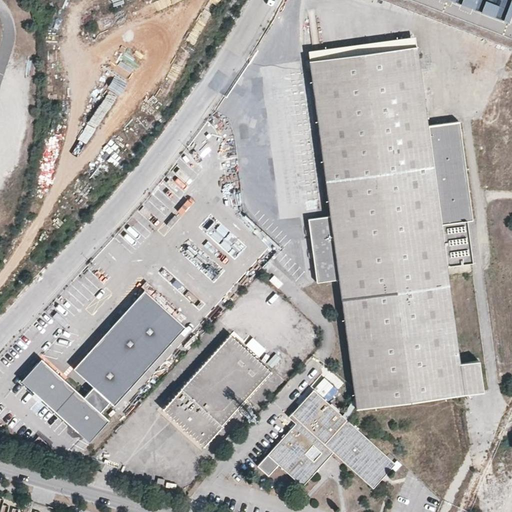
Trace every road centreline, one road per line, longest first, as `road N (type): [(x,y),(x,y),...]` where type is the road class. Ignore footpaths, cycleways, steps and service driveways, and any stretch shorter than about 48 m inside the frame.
road 1 (unknown): [(224,57),(263,208),(298,244)]
road 2 (residential): [(0,465),(152,511)]
